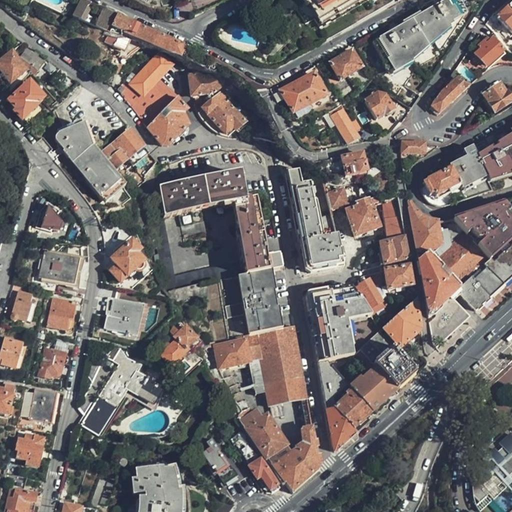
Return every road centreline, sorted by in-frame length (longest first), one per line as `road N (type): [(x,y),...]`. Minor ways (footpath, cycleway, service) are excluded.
road 1 (residential): [(0,114),(78,205),(95,241),(94,280),(44,511)]
road 2 (secondary): [(292,511),(511,309)]
road 3 (residential): [(412,0),(278,74),(253,73),(183,38)]
road 4 (residential): [(511,76),(483,83),(437,128),(419,116),(492,0)]
road 5 (residential): [(511,194),(442,214),(422,209),(411,191),(431,160),(511,111)]
